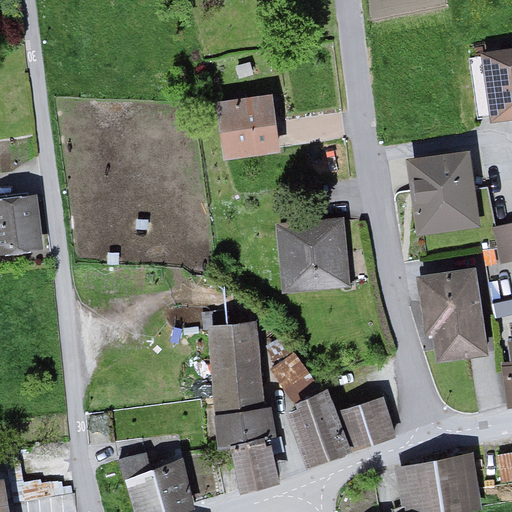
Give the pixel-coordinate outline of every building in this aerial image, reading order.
[(511,49),(469,56),(481,125),(511,119),(511,49)] [(248,62),(236,66),(239,75),(251,72),(248,62)] [(262,95),(206,103),(214,157),(270,149),(262,95)] [(396,163),(406,233),(467,225),(457,155),(396,163)] [(20,191),(0,194),(0,248),(28,244),(20,191)] [(333,218),(268,225),(276,295),(341,287),(333,218)] [(511,222),(490,228),(498,263),(511,259),(511,222)] [(464,271),(409,279),(416,329),(425,327),(429,357),(475,351),(464,271)] [(209,324),(215,381),(261,377),(253,319),(209,324)] [(511,335),(502,336),(503,361),(495,362),(498,399),(511,398),(511,335)] [(296,353),(273,368),(293,397),(316,381),(296,353)] [(218,414),(264,406),(261,377),(215,381),(218,414)] [(334,409),(349,448),(391,431),(377,393),(334,409)] [(329,395),(289,410),(309,463),(349,448),(334,409),(329,395)] [(233,444),(269,437),(276,435),(269,405),(264,406),(218,414),(214,415),(220,446),(233,444)] [(269,437),(233,444),(241,485),(277,478),(269,437)] [(511,453),(511,452),(495,454),(499,480),(511,477),(511,453)] [(474,457),(394,462),(397,508),(476,504),(474,457)] [(169,459),(122,475),(133,511),(153,511),(183,502),(169,459)]
